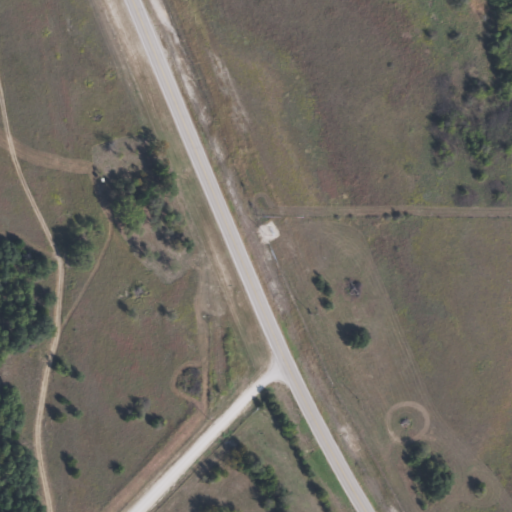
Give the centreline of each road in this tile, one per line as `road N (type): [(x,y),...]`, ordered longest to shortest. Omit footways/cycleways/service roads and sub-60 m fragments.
road 1 (secondary): [(131,0),(286,368),(364,511)]
road 2 (residential): [(126,511),(249,386),(286,368)]
